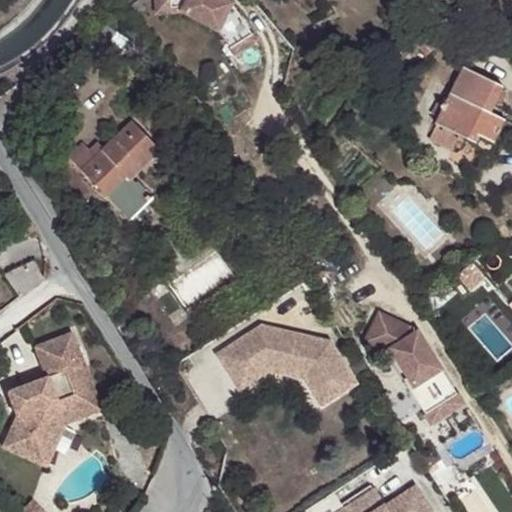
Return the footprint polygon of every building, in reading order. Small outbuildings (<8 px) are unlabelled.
[(226,0),(156,0),(157,9),(183,10),(218,29),(224,37),(246,23),(232,3),(226,0)] [(132,36),(110,21),(89,50),(111,65),(132,36)] [(246,23),(224,37),(235,51),(256,37),(246,23)] [(444,26),(425,42),(431,50),(451,34),(444,26)] [(460,135),(473,141),(476,134),(493,141),(505,117),(492,111),(505,88),(462,67),(443,103),(436,99),(430,111),(437,115),(433,122),(443,127),(460,135)] [(107,145),(84,171),(111,198),(132,177),(134,179),(137,175),(164,150),(135,118),(107,145)] [(453,149),(460,135),(443,127),(436,140),(453,149)] [(476,134),(473,141),(487,148),(493,141),(476,134)] [(67,154),(84,171),(107,145),(99,138),(92,145),(85,137),(67,154)] [(132,177),(111,198),(129,217),(155,192),(137,175),(134,179),(132,177)] [(1,200),(15,225),(27,243),(38,237),(26,217),(12,194),(1,200)] [(8,281),(19,302),(42,286),(43,282),(35,269),(8,281)] [(379,310),(365,339),(387,349),(392,357),(405,377),(427,411),(459,390),(419,328),(379,310)] [(262,328),(219,356),(240,388),(274,367),(303,373),(322,405),(354,383),(329,343),(262,328)] [(80,380),(86,371),(74,337),(37,349),(48,380),(51,387),(39,391),(36,384),(7,394),(16,420),(7,439),(31,450),(44,445),(49,434),(67,427),(87,420),(90,408),(80,380)] [(101,414),(86,371),(80,380),(90,408),(87,420),(101,414)] [(51,387),(48,380),(36,384),(39,391),(51,387)] [(459,390),(427,411),(433,420),(465,400),(459,390)] [(46,471),(67,427),(49,434),(44,445),(31,450),(7,439),(1,452),(46,471)] [(371,481),(340,502),(346,511),(343,511),(428,511),(433,509),(416,482),(386,502),(371,481)] [(42,511),(32,501),(21,511),(42,511)]
